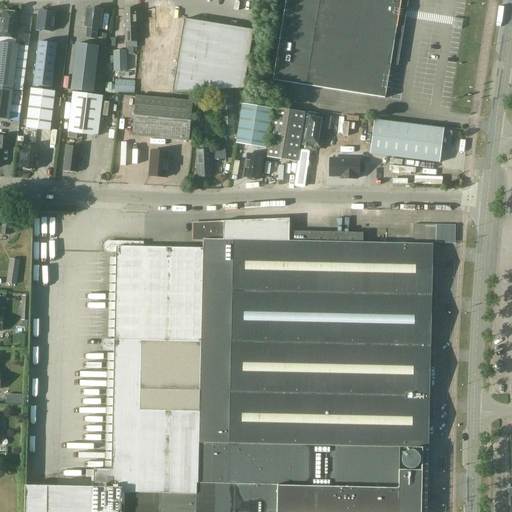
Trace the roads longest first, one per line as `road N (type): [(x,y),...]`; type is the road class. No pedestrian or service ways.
road 1 (unclassified): [(487,200),(184,201),(0,190)]
road 2 (unknown): [(55,473),(77,195)]
road 3 (unclassified): [(473,411),(487,200)]
road 4 (unclassified): [(493,137),(511,14)]
